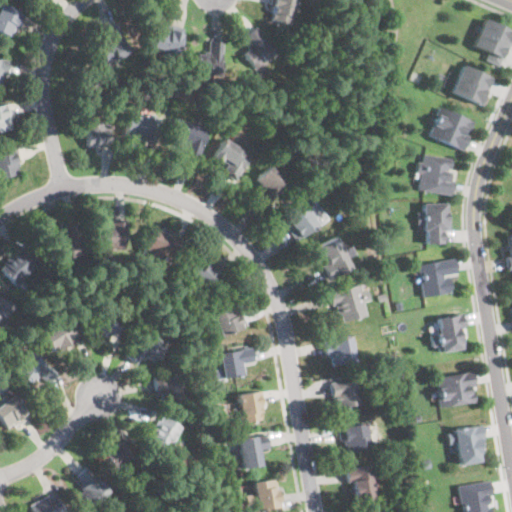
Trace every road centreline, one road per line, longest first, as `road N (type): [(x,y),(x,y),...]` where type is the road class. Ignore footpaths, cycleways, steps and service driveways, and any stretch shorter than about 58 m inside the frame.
road 1 (residential): [(0,217),(63,189),(138,185),(212,217),(247,249),(281,317),(313,511)]
road 2 (residential): [(511,98),(478,180),(474,220),(511,464)]
road 3 (residential): [(63,189),(42,86),(55,31),(82,0)]
road 4 (residential): [(0,475),(34,461),(100,393)]
